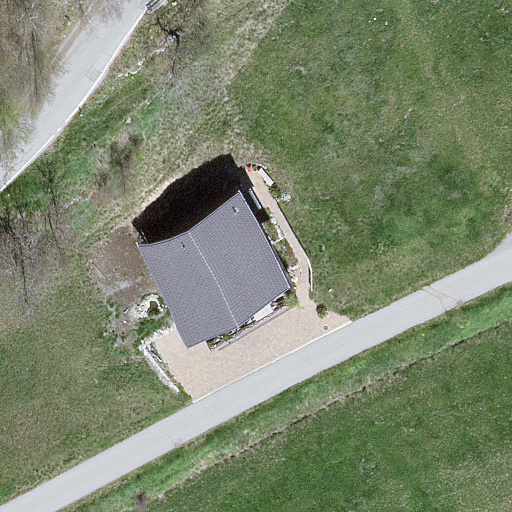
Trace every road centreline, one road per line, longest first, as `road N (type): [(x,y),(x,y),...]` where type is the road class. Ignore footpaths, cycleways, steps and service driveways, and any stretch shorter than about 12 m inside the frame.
road 1 (residential): [(19,511),(511,266)]
road 2 (residential): [(0,160),(124,0)]
